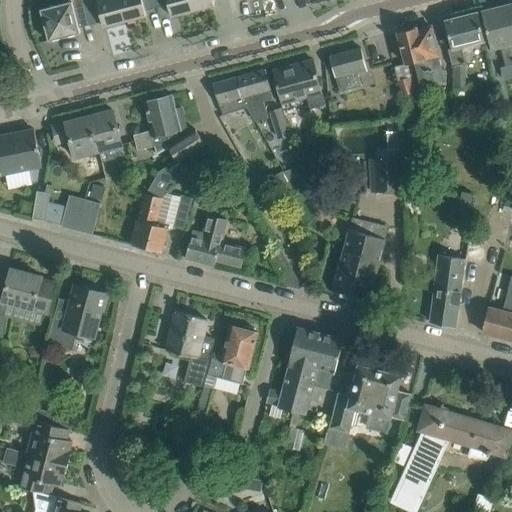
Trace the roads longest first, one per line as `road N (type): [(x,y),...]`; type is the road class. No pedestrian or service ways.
road 1 (residential): [(41,103),(414,0)]
road 2 (residential): [(511,365),(144,265)]
road 3 (residential): [(124,511),(101,447),(144,265)]
road 4 (residential): [(144,265),(0,226)]
